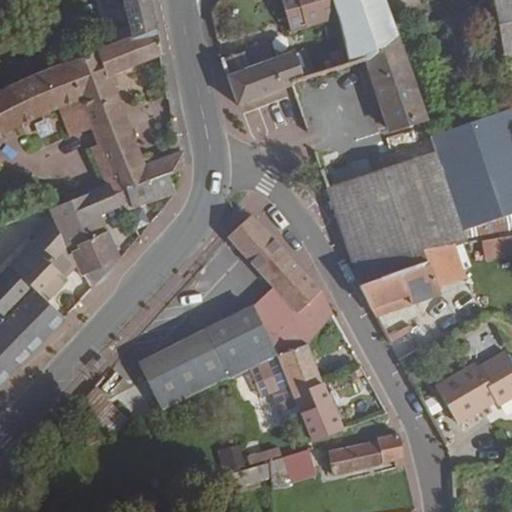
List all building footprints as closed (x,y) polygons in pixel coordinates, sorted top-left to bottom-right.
[(156,29),(149,0),(123,0),(133,38),(156,29)] [(338,18),(332,0),(297,0),(299,2),(302,15),(305,28),(338,18)] [(397,35),(384,0),(333,0),(339,18),(344,37),(350,66),(366,61),(396,36),(397,35)] [(511,0),(493,0),(507,74),(511,73),(511,0)] [(302,15),(299,2),(286,5),(289,19),(302,15)] [(0,137),(0,138),(47,114),(58,109),(69,137),(91,130),(125,117),(109,76),(161,55),(156,29),(133,38),(19,82),(0,91),(0,137)] [(424,113),(397,35),(396,36),(366,61),(388,131),(426,120),(423,114),(424,113)] [(303,81),(302,79),(294,53),(272,60),(266,44),(243,53),(221,60),(237,106),(303,81)] [(511,110),(430,139),(435,153),(465,242),(511,233),(511,110)] [(91,130),(97,145),(131,132),(125,117),(91,130)] [(91,148),(107,185),(109,185),(113,193),(148,180),(149,181),(167,174),(178,171),(178,172),(182,171),(182,152),(144,166),(131,132),(97,145),(91,148)] [(465,242),(435,153),(326,188),(359,286),(424,263),(419,250),(453,244),(455,243),(465,242)] [(129,200),(132,208),(149,202),(175,193),(167,174),(149,181),(148,180),(113,193),(118,204),(129,200)] [(60,205),(49,209),(50,216),(52,215),(53,220),(63,243),(65,247),(68,253),(71,252),(81,276),(84,275),(119,259),(99,214),(119,206),(118,204),(113,193),(109,185),(107,185),(60,205)] [(320,290),(252,216),(228,238),(273,288),(296,313),(314,296),(326,320),(332,313),(320,290)] [(34,241),(53,259),(65,247),(63,243),(53,220),(34,241)] [(509,256),(506,236),(481,241),(485,261),(509,256)] [(0,275),(0,315),(4,318),(22,300),(28,293),(33,288),(45,301),(66,280),(50,263),(53,259),(34,241),(0,275)] [(441,294),(437,285),(466,276),(464,270),(457,251),(455,243),(453,244),(419,250),(424,263),(359,286),(372,310),(408,297),(411,305),(441,294)] [(464,270),(484,261),(477,243),(457,251),(464,270)] [(0,368),(7,376),(63,318),(45,301),(33,288),(28,293),(22,300),(4,318),(0,315),(0,368)] [(307,343),(326,320),(314,296),(296,313),(273,288),(251,308),(276,356),(306,343),(307,343)] [(376,318),(411,305),(408,297),(372,310),(376,318)] [(476,316),(469,304),(448,316),(456,328),(476,316)] [(163,410),(276,356),(251,308),(140,363),(163,410)] [(395,341),(413,330),(409,325),(391,335),(395,341)] [(320,380),(307,343),(306,343),(276,356),(294,399),(324,387),(320,380)] [(511,398),(511,362),(506,351),(478,368),(475,363),(435,387),(457,425),(495,403),(498,407),(511,398)] [(343,430),(324,387),(294,399),(300,413),(312,442),(343,430)] [(100,436),(120,414),(92,388),(72,410),(100,436)] [(377,439),(377,442),(329,451),(333,476),(359,470),(382,464),(382,465),(394,462),(396,468),(405,466),(404,459),(399,434),(377,439)] [(316,476),(308,450),(306,451),(269,461),(269,463),(271,479),(272,490),(290,488),(289,485),(316,476)] [(230,490),(271,479),(269,463),(210,480),(215,495),(230,490)] [(230,490),(215,495),(217,500),(232,496),(230,490)]
